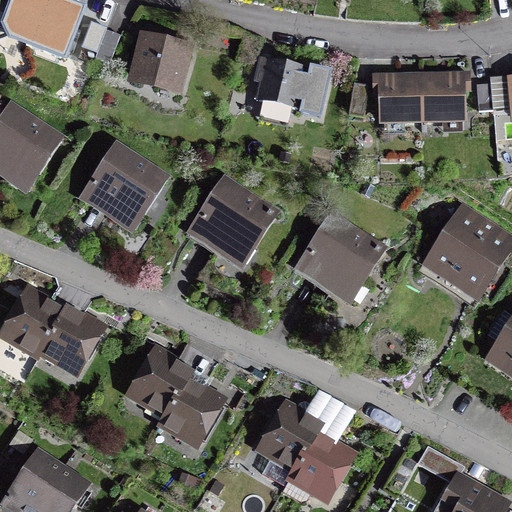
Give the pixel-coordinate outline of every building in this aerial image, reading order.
[(91,7),(69,0),(0,0),(0,28),(74,54),(91,7)] [(108,29),(98,58),(111,63),(121,33),(108,29)] [(197,42),(142,29),(131,77),(185,90),(197,42)] [(308,64),(259,56),(251,97),(301,105),(308,64)] [(463,73),(422,76),(425,122),(466,119),(463,73)] [(511,73),(501,74),(504,119),(511,118),(511,73)] [(382,125),(425,122),(422,76),(378,79),(382,125)] [(493,113),(491,85),(478,86),(481,114),(493,113)] [(368,91),(354,88),(348,116),(363,119),(368,91)] [(66,134),(13,99),(0,119),(0,171),(29,191),(66,134)] [(172,173),(117,138),(80,196),(134,231),(172,173)] [(282,208),(226,172),(189,231),(245,267),(282,208)] [(511,250),(511,234),(461,202),(420,266),(478,303),(511,250)] [(386,244),(331,208),(291,267),(346,304),(386,244)] [(0,328),(0,336),(40,356),(67,303),(24,281),(0,328)] [(109,324),(67,303),(40,356),(82,377),(109,324)] [(511,317),(487,358),(511,373),(511,317)] [(198,367),(155,345),(128,397),(171,419),(193,377),(198,367)] [(483,363),(471,354),(455,379),(468,387),(483,363)] [(496,371),(483,363),(468,387),(480,395),(496,371)] [(508,379),(496,371),(480,395),(493,403),(508,379)] [(193,377),(171,419),(164,432),(203,452),(231,397),(193,377)] [(511,400),(511,381),(508,379),(493,403),(505,411),(511,400)] [(328,424),(285,401),(258,450),(299,473),(322,431),(328,424)] [(363,452),(322,431),(299,473),(293,485),(335,507),(363,452)] [(4,498),(26,511),(34,511),(65,463),(37,446),(4,498)] [(80,511),(98,484),(65,463),(34,511),(80,511)] [(442,511),(457,486),(417,464),(389,511),(442,511)] [(501,511),(506,504),(460,480),(457,486),(442,511),(501,511)]
